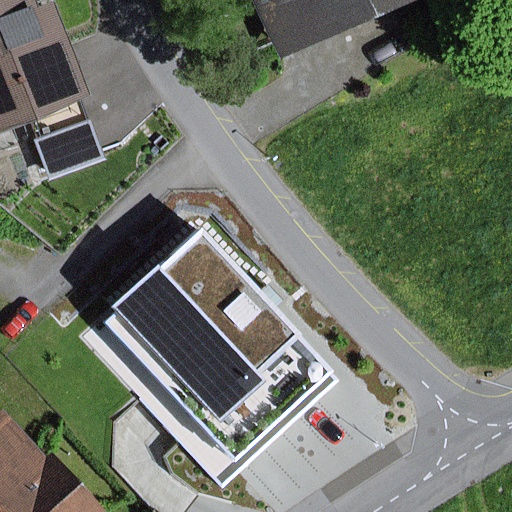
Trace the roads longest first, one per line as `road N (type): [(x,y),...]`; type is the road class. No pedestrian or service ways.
road 1 (residential): [(127,0),(214,145),(327,285),(477,446)]
road 2 (residential): [(477,446),(376,511)]
